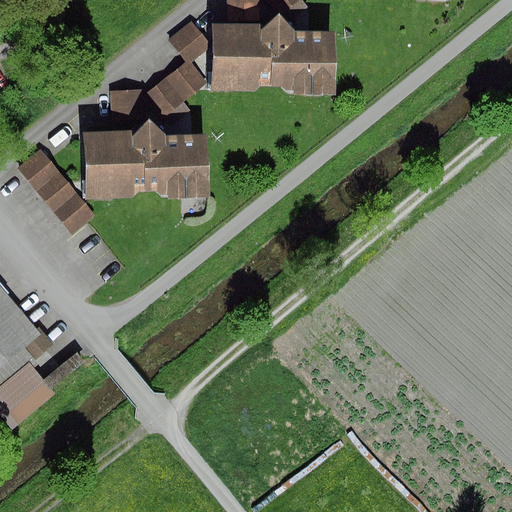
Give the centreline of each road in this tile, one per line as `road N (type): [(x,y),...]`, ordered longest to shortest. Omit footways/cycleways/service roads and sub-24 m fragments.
road 1 (track): [(40,511),(511,121)]
road 2 (unclassified): [(509,0),(96,339)]
road 3 (unclassified): [(236,511),(96,339)]
road 4 (residential): [(96,339),(0,224)]
